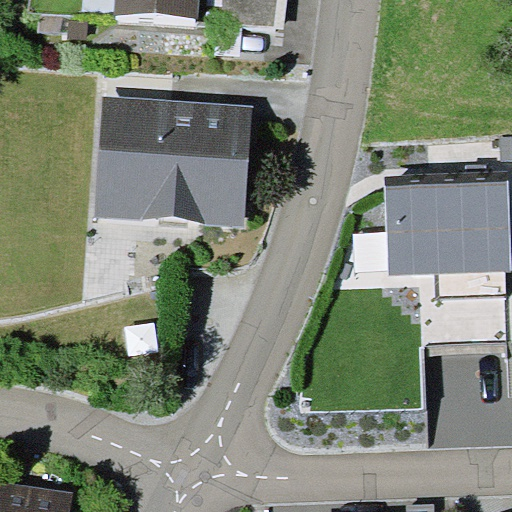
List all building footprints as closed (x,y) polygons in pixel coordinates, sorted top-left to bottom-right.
[(198,0),(115,0),(115,12),(197,18),(198,0)] [(278,0),(224,0),(222,21),(277,25),(278,0)] [(96,217),(245,226),(253,105),(103,95),(96,217)] [(511,137),(501,137),(502,162),(511,161),(511,137)] [(511,243),(510,182),(386,186),(389,275),(511,270),(511,243)] [(0,511),(70,511),(73,491),(0,480),(0,511)]
